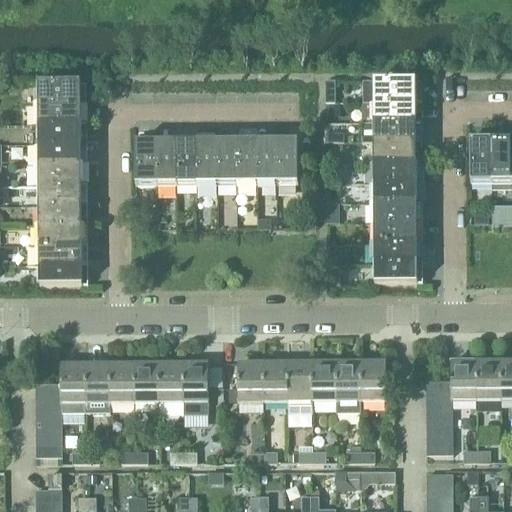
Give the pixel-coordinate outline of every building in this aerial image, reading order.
[(335,107),(335,85),(325,85),(325,107),(335,107)] [(363,85),(363,95),(364,106),(417,106),(416,85),(363,85)] [(38,109),(81,109),(81,87),(38,88),(38,109)] [(364,106),(362,106),(362,126),(417,126),(417,106),(364,106)] [(340,108),(327,108),(327,121),(340,121),(340,108)] [(38,129),(81,129),(81,109),(38,109),(38,129)] [(362,126),(362,135),(362,146),(374,146),(417,146),(417,126),(362,126)] [(38,150),(81,149),(81,129),(38,129),(38,150)] [(344,138),(325,138),(325,147),(344,147),(344,138)] [(492,187),(491,144),(471,144),(471,187),(492,187)] [(491,144),(492,187),(511,187),(511,144),(491,144)] [(177,147),(178,190),(197,189),(197,146),(177,147)] [(217,189),(216,146),(197,146),(197,189),(217,189)] [(216,146),(217,189),(237,189),(237,146),(216,146)] [(237,146),(237,189),(258,189),(257,146),(237,146)] [(257,146),(258,189),(277,189),(276,146),(257,146)] [(276,146),(277,189),(298,189),(298,146),(276,146)] [(417,146),(374,146),(374,155),(374,166),(417,166),(417,146)] [(157,190),(156,147),(136,147),(136,190),(157,190)] [(156,147),(157,190),(178,190),(177,147),(156,147)] [(39,169),(82,169),(81,149),(38,150),(39,169)] [(417,166),(374,166),(374,187),(417,187),(417,166)] [(39,190),(82,189),(82,169),(39,169),(39,190)] [(417,187),(374,187),(374,207),(417,207),(417,187)] [(39,210),(82,210),(82,189),(39,190),(39,210)] [(417,207),(374,207),(374,227),(417,227),(417,207)] [(339,208),(327,208),(327,228),(339,228),(339,208)] [(39,230),(82,230),(82,210),(39,210),(39,230)] [(511,211),(492,211),(492,230),(511,230),(511,211)] [(474,219),(474,229),(488,229),(488,219),(474,219)] [(258,222),(258,233),(271,234),(271,223),(258,222)] [(417,227),(374,227),(374,247),(417,247),(417,227)] [(39,250),(82,250),(82,230),(39,230),(39,250)] [(417,247),(374,247),(374,267),(417,267),(417,247)] [(39,270),(82,270),(82,250),(39,250),(39,270)] [(336,259),(327,259),(327,268),(336,268),(336,259)] [(417,267),(374,267),(374,289),(417,289),(417,267)] [(40,291),(83,291),(82,270),(39,270),(40,291)] [(341,270),(328,270),(328,284),(341,284),(341,270)] [(502,401),(502,405),(511,404),(511,365),(501,366),(502,401)] [(452,405),(453,405),(477,405),(477,366),(451,366),(452,385),(452,399),(451,401),(452,405)] [(502,405),(502,401),(501,366),(477,366),(477,405),(502,405)] [(264,368),(264,401),(264,406),(288,406),(287,367),(264,368)] [(288,401),(288,406),(288,418),(312,418),(312,406),(312,401),(312,367),(287,367),(288,401)] [(312,367),(312,406),(337,406),(337,401),(337,367),(312,367)] [(361,406),(361,367),(337,367),(337,401),(337,406),(337,418),(362,418),(361,406)] [(361,367),(361,406),(387,406),(386,367),(361,367)] [(183,368),(158,368),(159,407),(159,419),(184,419),(183,368)] [(209,368),(183,368),(184,419),(209,419),(209,368)] [(264,406),(264,401),(264,368),(238,368),(239,407),(264,406)] [(86,369),(61,369),(61,388),(60,401),(61,407),(62,408),(62,416),(62,418),(86,418),(86,401),(86,369)] [(109,369),(86,369),(86,401),(86,418),(110,418),(110,407),(109,369)] [(109,369),(110,407),(134,407),(134,369),(109,369)] [(134,407),(159,407),(158,369),(134,369),(134,407)] [(427,399),(452,399),(452,385),(426,385),(427,399)] [(60,401),(61,388),(36,388),(36,401),(60,401)] [(427,411),(453,411),(453,405),(452,405),(451,401),(452,399),(427,399),(427,411)] [(36,416),(62,416),(62,408),(61,407),(60,401),(36,401),(36,416)] [(427,422),(453,422),(453,411),(427,411),(427,422)] [(62,428),(62,416),(36,416),(36,428),(62,428)] [(427,435),(453,434),(453,422),(427,422),(427,435)] [(36,440),(62,440),(62,428),(36,428),(36,440)] [(427,446),(453,446),(453,434),(427,435),(427,446)] [(62,440),(36,440),(36,451),(62,451),(62,440)] [(453,446),(427,446),(427,460),(453,459),(453,446)] [(62,451),(36,451),(36,463),(62,462),(62,451)] [(362,467),(362,456),(350,456),(350,467),(362,467)] [(375,456),(362,456),(362,467),(375,467),(375,456)] [(477,456),(463,456),(463,467),(477,467),(477,456)] [(490,456),(477,456),(477,467),(490,467),(490,456)] [(87,467),(86,457),(73,457),(73,467),(87,467)] [(98,467),(98,457),(86,457),(87,467),(98,467)] [(122,457),(122,467),(135,467),(135,457),(122,457)] [(149,467),(149,457),(135,457),(135,467),(149,467)] [(183,457),(171,457),(171,467),(184,467),(183,457)] [(196,457),(183,457),(184,467),(196,467),(196,457)] [(251,457),(251,467),(265,467),(265,457),(251,457)] [(278,467),(278,457),(265,457),(265,467),(278,467)] [(299,457),(299,467),(313,467),(313,457),(299,457)] [(327,467),(327,457),(313,457),(313,467),(327,467)] [(478,475),(467,475),(467,489),(478,489),(478,475)] [(362,476),(347,476),(347,486),(356,495),(362,495),(362,476)] [(362,476),(362,495),(364,495),(370,489),(396,488),(395,476),(362,476)] [(427,491),(453,491),(453,478),(427,478),(427,491)] [(49,479),(49,486),(49,494),(62,494),(62,479),(49,479)] [(97,479),(88,479),(88,488),(97,488),(97,479)] [(427,504),(454,504),(453,491),(427,491),(427,504)] [(62,494),(49,494),(36,494),(36,507),(62,507),(62,494)] [(87,511),(87,501),(79,501),(78,511),(87,511)] [(87,501),(87,511),(97,511),(98,501),(87,501)] [(129,501),(129,511),(137,511),(137,501),(129,501)] [(146,511),(147,501),(137,501),(137,511),(146,511)] [(259,511),(260,501),(251,501),(251,511),(259,511)] [(269,511),(269,501),(260,501),(259,511),(269,511)] [(302,501),(301,511),(310,511),(310,501),(302,501)] [(319,501),(310,501),(310,511),(319,511),(320,501),(319,501)] [(479,511),(479,501),(469,501),(469,511),(479,511)] [(488,511),(489,501),(479,501),(479,511),(488,511)] [(188,511),(188,502),(179,502),(179,511),(188,511)] [(197,511),(197,502),(188,502),(188,511),(197,511)]
